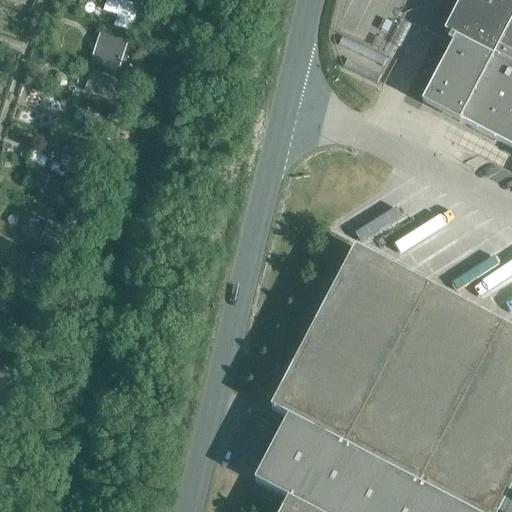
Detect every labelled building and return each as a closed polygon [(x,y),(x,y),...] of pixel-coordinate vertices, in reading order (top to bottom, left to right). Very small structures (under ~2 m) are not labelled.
[(119,14),(116,24),(131,29),(138,7),(117,0),(106,0),(104,9),(119,14)] [(455,47),(425,103),(511,148),(511,0),(462,0),(455,15),(448,11),(443,20),(441,19),(441,20),(443,21),(435,36),(455,47)] [(103,62),(118,67),(120,62),(125,64),(129,52),(124,50),(126,43),(110,39),(103,62)] [(98,75),(92,93),(110,99),(116,81),(98,75)] [(87,122),(82,135),(96,140),(98,133),(95,132),(97,126),(101,127),(103,120),(86,114),(84,120),(87,122)] [(74,148),(68,167),(83,172),(84,171),(90,174),(97,155),(74,148)] [(39,174),(35,186),(42,188),(46,176),(39,174)] [(61,187),(53,208),(71,214),(78,194),(61,187)] [(41,244),(63,252),(70,231),(63,229),(65,224),(56,222),(55,226),(48,224),(41,244)] [(511,511),(511,331),(355,250),(271,410),(289,419),(255,483),(289,501),(282,511),(511,511)] [(36,260),(30,281),(47,287),(54,266),(36,260)] [(23,296),(20,307),(23,308),(20,318),(34,323),(40,302),(23,296)] [(11,359),(9,364),(13,370),(17,372),(20,362),(11,359)] [(0,402),(6,405),(13,385),(0,379),(0,402)]
